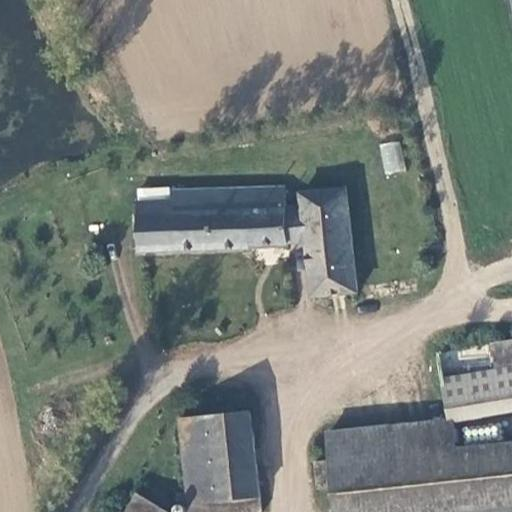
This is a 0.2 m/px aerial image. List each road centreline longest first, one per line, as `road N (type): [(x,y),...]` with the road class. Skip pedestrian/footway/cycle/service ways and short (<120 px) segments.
road 1 (track): [(166,388),(288,350),(373,337),(428,309),(448,286),(447,196),(399,0)]
road 2 (unclassified): [(78,511),(125,423),(166,388)]
